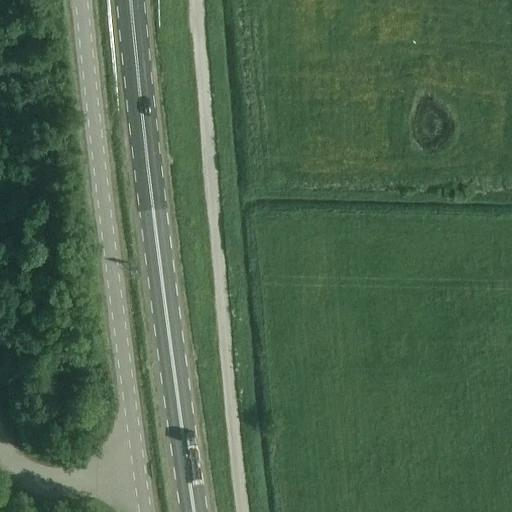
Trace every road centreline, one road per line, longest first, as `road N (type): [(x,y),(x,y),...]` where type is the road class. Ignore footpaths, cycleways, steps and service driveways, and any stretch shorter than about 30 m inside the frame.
road 1 (primary): [(189,511),(129,0)]
road 2 (unclassified): [(241,511),(196,0)]
road 3 (unclassified): [(136,479),(81,0)]
road 4 (unclassified): [(136,479),(37,478),(0,441)]
